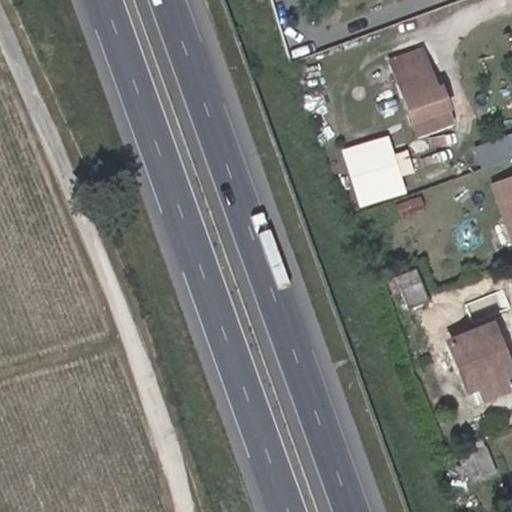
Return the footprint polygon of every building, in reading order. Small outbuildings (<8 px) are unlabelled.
[(421,53),(393,64),(421,137),(435,131),(430,117),(448,110),(441,92),(437,93),(421,53)] [(430,117),(435,131),(454,124),(448,110),(430,117)] [(511,131),(475,145),(483,167),(511,156),(511,131)] [(511,176),(491,184),(511,242),(511,176)] [(427,301),(414,269),(391,279),(393,284),(396,283),(407,309),(427,301)] [(509,373),(491,326),(447,343),(466,390),(477,386),(482,399),(506,389),(501,376),(509,373)] [(470,482),(499,469),(486,443),(458,457),(470,482)]
